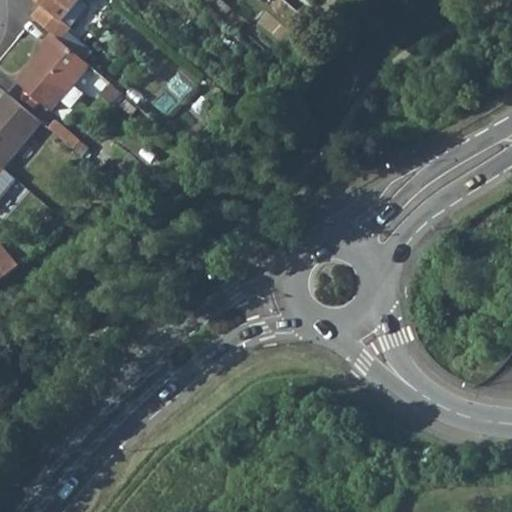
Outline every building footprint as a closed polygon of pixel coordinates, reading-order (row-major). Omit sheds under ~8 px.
[(68,27),(61,21),(79,0),(34,0),(43,7),(33,20),(51,35),(57,40),(68,27)] [(85,0),(97,10),(104,0),(85,0)] [(49,110),(87,65),(57,40),(51,35),(40,48),(42,50),(46,53),(30,72),(27,69),(15,82),(49,110)] [(27,69),(30,72),(46,53),(42,50),(27,69)] [(90,93),(79,84),(57,111),(67,119),(90,93)] [(111,105),(121,94),(110,85),(101,95),(111,105)] [(0,101),(0,167),(1,169),(40,123),(6,94),(0,101)] [(55,121),(47,130),(82,159),(90,150),(55,121)] [(0,196),(14,180),(1,169),(0,167),(0,196)] [(0,250),(0,280),(15,268),(0,250)]
